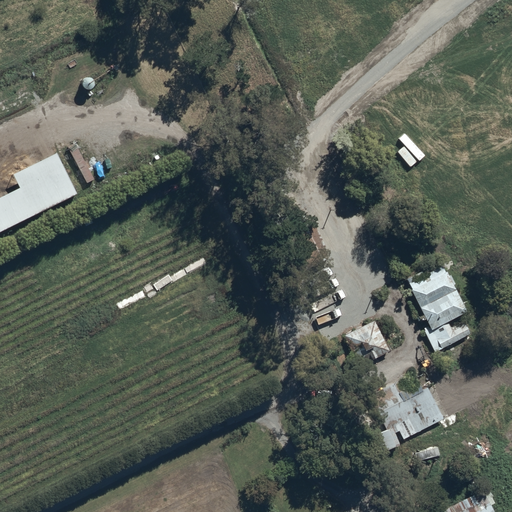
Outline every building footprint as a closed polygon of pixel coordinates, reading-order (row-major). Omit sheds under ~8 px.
[(72,136),(64,141),(85,180),(93,175),(72,136)] [(18,186),(0,195),(0,230),(76,193),(56,151),(11,173),(18,186)] [(314,260),(328,253),(312,219),(297,226),(314,260)] [(433,349),(453,339),(456,338),(446,317),(465,308),(452,281),(454,281),(449,271),(447,272),(444,267),(443,267),(440,262),(422,271),(420,268),(405,275),(428,323),(422,326),(433,349)] [(373,316),(342,331),(357,363),(389,348),(373,316)] [(384,425),(373,431),(391,469),(400,465),(407,462),(393,430),(397,428),(402,436),(436,419),(441,427),(458,419),(460,422),(468,417),(462,406),(443,416),(440,412),(425,383),(420,386),(416,378),(372,402),(384,425)] [(437,444),(414,450),(416,459),(439,452),(437,444)] [(441,506),(443,511),(494,511),(482,486),(441,506)]
